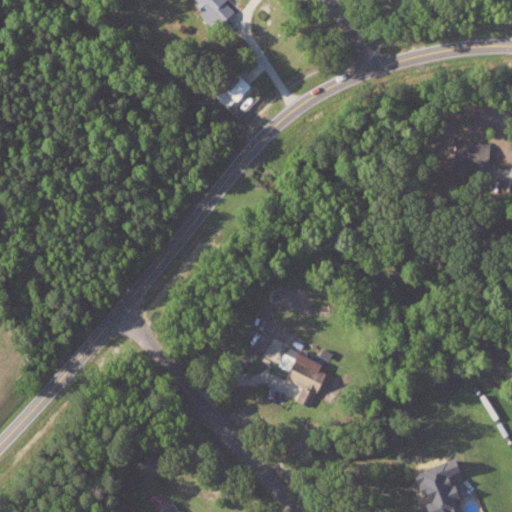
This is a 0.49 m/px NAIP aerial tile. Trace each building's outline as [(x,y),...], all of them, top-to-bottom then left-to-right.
[(193,9),(211,29),(232,9),(223,0),(192,0),(197,5),(193,9)] [(227,108),(251,86),(231,66),(208,87),(227,108)] [(306,385),(299,398),(307,402),(309,398),(318,403),(332,375),(324,371),(328,363),(302,351),(289,345),(279,365),(294,372),(291,377),(306,385)] [(421,511),(439,511),(454,507),(450,495),(454,494),(446,473),(455,469),(449,455),(409,470),(423,507),(420,508),(421,511)] [(189,511),(176,497),(159,511),(189,511)]
